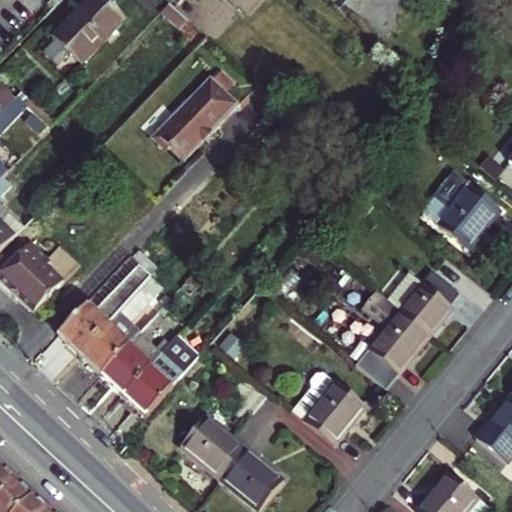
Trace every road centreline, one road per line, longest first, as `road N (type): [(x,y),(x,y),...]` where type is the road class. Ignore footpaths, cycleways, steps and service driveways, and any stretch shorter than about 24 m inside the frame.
road 1 (residential): [(349,511),(511,314)]
road 2 (primary): [(137,511),(0,376)]
road 3 (primary): [(0,422),(101,511)]
